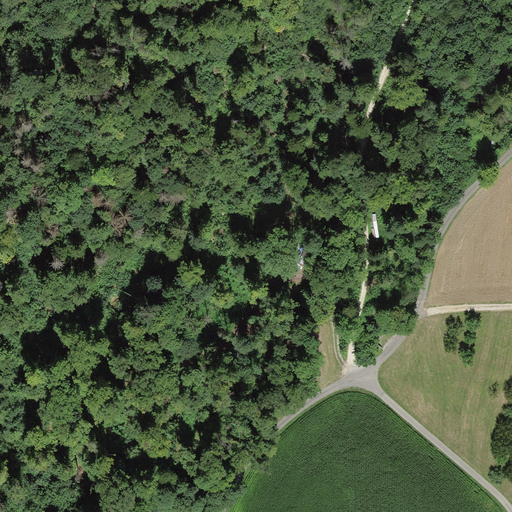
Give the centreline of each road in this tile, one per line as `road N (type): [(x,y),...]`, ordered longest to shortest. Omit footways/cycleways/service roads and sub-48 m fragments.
road 1 (track): [(246,0),(165,282),(157,364),(167,378),(184,378),(223,345),(264,288),(295,273),(320,290),(335,352),(347,374),(359,377)]
road 2 (track): [(359,377),(351,337),(369,256),(362,211),(367,128),(415,0)]
road 3 (unclassified): [(511,147),(451,210),(427,255),(417,314),(359,377)]
road 4 (track): [(509,511),(359,377)]
road 5 (track): [(220,511),(234,477),(282,420),(359,377)]
road 6 (track): [(0,136),(61,72),(95,0)]
road 7 (track): [(511,19),(486,169)]
